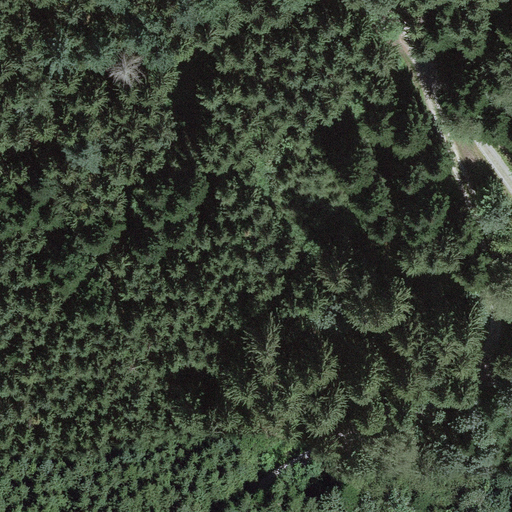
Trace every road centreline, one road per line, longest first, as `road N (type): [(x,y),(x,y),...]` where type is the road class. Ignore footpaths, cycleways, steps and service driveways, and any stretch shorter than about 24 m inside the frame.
road 1 (track): [(477,378),(498,321),(493,253),(431,83)]
road 2 (track): [(227,511),(282,470),(477,378)]
road 3 (track): [(431,83),(511,179)]
